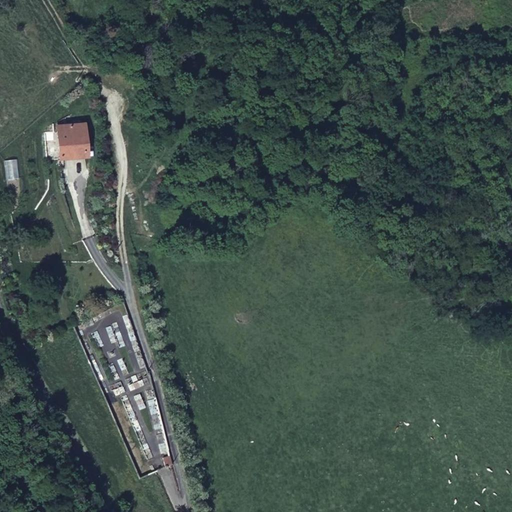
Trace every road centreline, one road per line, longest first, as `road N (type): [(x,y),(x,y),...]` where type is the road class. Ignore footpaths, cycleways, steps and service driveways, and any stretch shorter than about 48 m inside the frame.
road 1 (unclassified): [(187,511),(127,300),(120,156),(104,93)]
road 2 (secondary): [(107,511),(0,334)]
